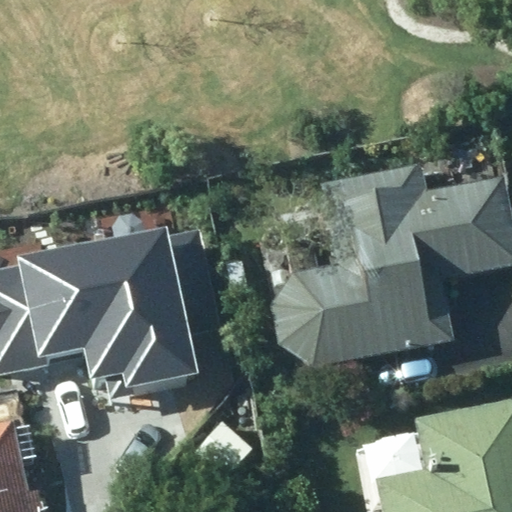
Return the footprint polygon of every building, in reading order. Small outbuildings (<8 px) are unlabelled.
[(507,272),(492,188),(412,202),(408,179),(309,197),(323,281),(281,288),(256,320),(264,353),(297,373),(437,349),(426,285),(507,272)] [(94,395),(194,376),(185,327),(212,322),(193,226),(0,262),(0,376),(88,360),(94,395)] [(511,511),(511,440),(506,412),(403,435),(413,484),(361,495),(365,511),(511,511)] [(158,511),(200,511),(249,455),(219,428),(152,506),(158,511)] [(0,511),(20,511),(4,434),(0,435),(0,511)]
